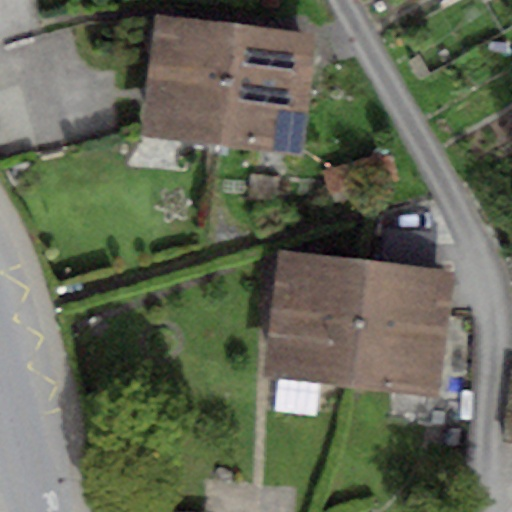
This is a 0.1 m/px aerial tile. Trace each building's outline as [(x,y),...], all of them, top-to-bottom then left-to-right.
[(277,0),(257,0),(256,13),(275,16),(277,0)] [(220,146),(236,24),(157,14),(141,135),(220,146)] [(314,34),(236,24),(220,146),(298,156),(314,34)] [(439,222),(380,215),(376,252),(435,259),(439,222)] [(355,388),(371,264),(280,252),(266,377),(355,388)] [(457,275),(371,264),(355,388),(441,399),(457,275)] [(511,369),(502,445),(511,445),(511,369)]
